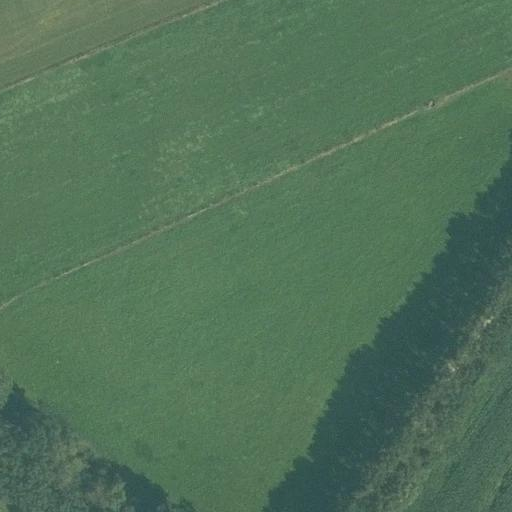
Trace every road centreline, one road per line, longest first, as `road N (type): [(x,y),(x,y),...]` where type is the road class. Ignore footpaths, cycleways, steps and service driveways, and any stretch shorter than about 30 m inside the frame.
road 1 (track): [(355,511),(511,283)]
road 2 (unclassified): [(110,511),(0,428)]
